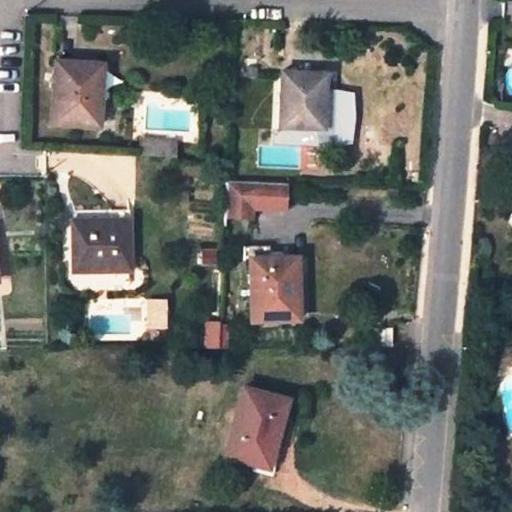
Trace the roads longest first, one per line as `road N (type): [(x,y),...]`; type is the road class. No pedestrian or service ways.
road 1 (residential): [(463,0),(423,511)]
road 2 (residential): [(370,0),(0,1)]
